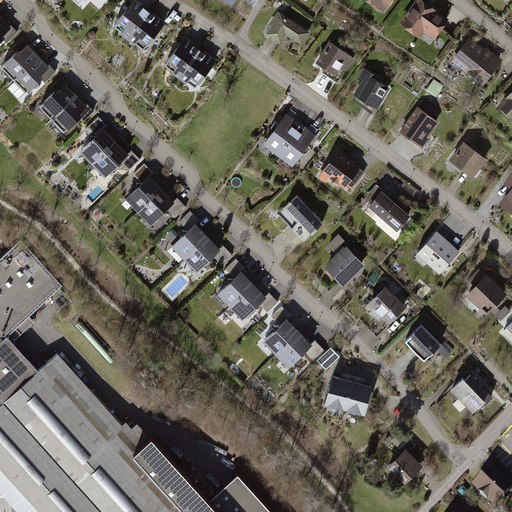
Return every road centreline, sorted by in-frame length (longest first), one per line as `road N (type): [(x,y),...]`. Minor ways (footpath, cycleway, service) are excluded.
road 1 (residential): [(467,464),(347,330),(273,268),(267,251),(201,193),(20,0)]
road 2 (residential): [(511,251),(261,58),(172,0)]
